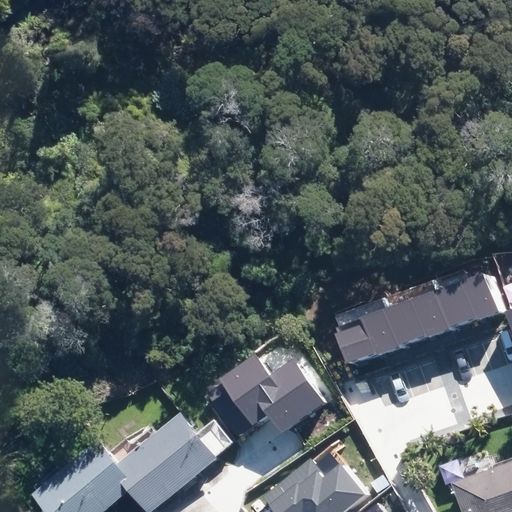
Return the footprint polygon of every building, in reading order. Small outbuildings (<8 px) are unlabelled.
[(511,358),(511,304),(501,305),(501,316),(406,323),(410,378),(506,371),(505,359),(511,358)] [(117,436),(45,491),(60,511),(109,511),(143,486),(161,510),(245,446),(224,418),(211,427),(197,410),(134,459),(117,436)] [(365,432),(324,449),(344,495),(384,478),(365,432)] [(511,511),(511,461),(459,479),(469,511),(511,511)] [(363,511),(317,479),(293,511),(363,511)]
